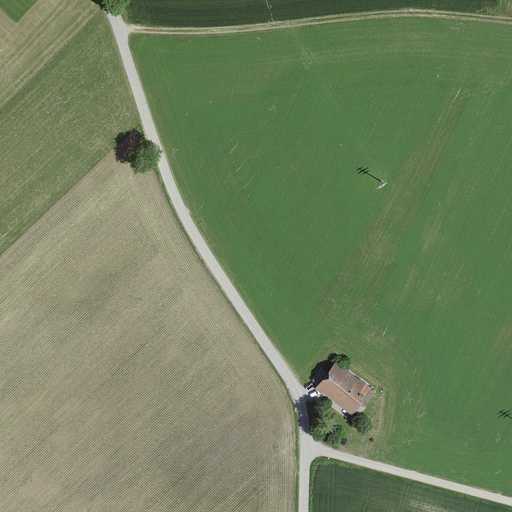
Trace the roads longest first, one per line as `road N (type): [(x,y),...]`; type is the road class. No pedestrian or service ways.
road 1 (unclassified): [(306,448),(294,388),(182,217),(105,0)]
road 2 (unclassified): [(306,448),(511,501)]
